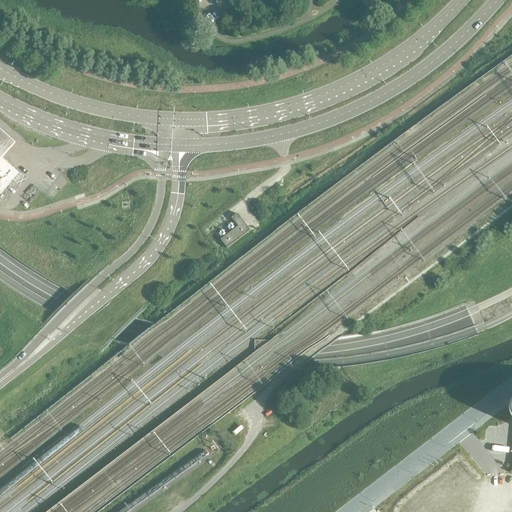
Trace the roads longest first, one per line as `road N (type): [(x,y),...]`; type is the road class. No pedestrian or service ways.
road 1 (secondary): [(180,146),(237,144),(333,121),(425,69),(499,0)]
road 2 (secondary): [(462,0),(398,56),(305,102),(253,115),(174,119)]
road 3 (secondary): [(0,382),(162,241),(180,146)]
road 4 (secondary): [(162,145),(158,205),(134,250),(0,379)]
road 5 (unclassified): [(347,511),(511,385)]
road 6 (secondary): [(174,119),(95,110),(0,69)]
road 7 (secondary): [(0,99),(91,134),(162,145)]
